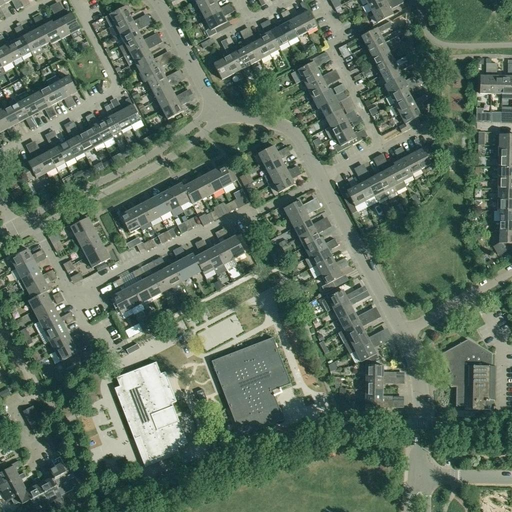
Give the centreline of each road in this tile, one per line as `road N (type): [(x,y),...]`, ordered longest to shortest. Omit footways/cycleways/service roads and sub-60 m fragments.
road 1 (residential): [(70,296),(321,180)]
road 2 (residential): [(0,153),(119,86),(75,0)]
road 3 (unclassified): [(37,227),(164,160),(227,113)]
road 4 (unclassified): [(215,106),(158,150),(30,215)]
road 5 (unclassified): [(403,334),(321,180)]
road 6 (residential): [(381,148),(330,43),(341,36),(322,0)]
road 7 (unclassified): [(420,474),(420,386),(403,334)]
road 8 (residential): [(0,333),(40,394),(12,409),(29,442)]
road 9 (residential): [(403,334),(511,269)]
road 10 (unclassified): [(321,180),(289,130),(227,113)]
road 11 (unclassified): [(215,106),(155,0)]
